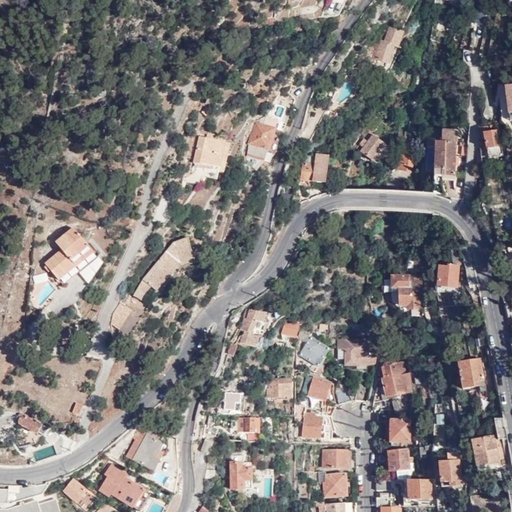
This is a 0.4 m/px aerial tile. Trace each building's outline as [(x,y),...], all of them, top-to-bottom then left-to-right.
[(299,0),(302,14),(316,12),(314,0),(299,0)] [(272,10),(262,9),(261,23),(272,23),(272,10)] [(379,40),(373,59),(388,64),(394,46),(398,47),(403,32),(389,27),(384,42),(379,40)] [(390,147),(371,133),(373,130),(374,131),(383,119),(377,115),(365,131),(367,133),(359,144),(356,148),(372,160),(378,163),(390,147)] [(254,166),(264,169),(276,129),(266,127),(265,128),(257,127),(249,154),(257,157),(254,166)] [(484,131),(489,158),(503,156),(499,129),(484,131)] [(405,145),(407,131),(399,131),(398,145),(400,145),(405,145)] [(441,137),(441,141),(435,141),(435,181),(442,181),(442,179),(455,179),(455,166),(455,156),(455,145),(455,141),(453,141),(453,131),(441,132),(441,137)] [(221,170),(227,144),(202,139),(196,166),(202,167),(199,184),(206,185),(208,178),(219,180),(221,170)] [(234,145),(227,144),(221,170),(229,172),(234,145)] [(467,157),(467,145),(455,145),(455,156),(467,157)] [(397,166),(389,180),(408,181),(415,151),(405,150),(404,156),(398,155),(397,158),(397,166)] [(331,156),(306,153),(301,179),(327,183),(331,156)] [(56,243),(62,250),(45,264),(62,285),(100,255),(96,250),(94,252),(74,228),(56,243)] [(133,296),(141,300),(149,286),(156,291),(179,263),(194,259),(188,238),(173,242),(142,280),(133,296)] [(428,272),(429,262),(416,259),(415,269),(428,272)] [(460,267),(449,267),(449,269),(441,269),(440,292),(460,289),(460,267)] [(423,274),(393,275),(394,301),(401,308),(420,307),(419,285),(424,286),(423,274)] [(117,308),(122,312),(127,307),(121,303),(117,308)] [(122,312),(117,308),(113,314),(111,324),(118,329),(132,310),(127,307),(122,312)] [(244,318),(240,330),(244,331),(243,335),(242,335),(240,342),(256,347),(259,337),(266,313),(249,309),(247,319),(244,318)] [(280,338),(288,341),(289,336),(296,338),(296,336),(299,324),(287,320),(280,338)] [(300,337),(299,340),(305,343),(311,334),(300,327),(298,337),(300,337)] [(376,363),(377,356),(368,356),(368,352),(368,344),(368,338),(347,339),(347,337),(342,336),(342,338),(337,338),(337,347),(345,347),(345,358),(338,358),(338,363),(341,365),(345,364),(360,363),(369,363),(376,363)] [(329,349),(310,337),(296,362),(310,370),(314,372),(320,375),(323,369),(319,367),(329,349)] [(479,380),(485,380),(481,357),(459,362),(464,388),(480,385),(479,380)] [(393,359),(383,361),(382,368),(384,377),(386,365),(394,363),(393,359)] [(403,361),(394,363),(386,365),(384,377),(386,386),(388,395),(400,392),(413,390),(410,371),(406,372),(403,361)] [(332,383),(307,374),(301,392),(327,399),(332,383)] [(290,379),(274,379),(274,381),(270,381),(266,394),(272,396),(290,396),(290,379)] [(368,401),(371,385),(360,383),(358,399),(368,401)] [(401,395),(400,392),(388,395),(386,386),(381,387),(384,399),(401,395)] [(345,388),(337,393),(340,403),(350,400),(345,388)] [(246,393),(243,393),(243,394),(227,392),(224,410),(241,411),(243,396),(245,397),(246,393)] [(314,409),(327,414),(327,408),(325,408),(324,401),(313,398),(314,409)] [(77,401),(72,412),(80,415),(84,404),(77,401)] [(50,429),(20,412),(17,417),(20,418),(19,420),(19,421),(19,422),(20,423),(38,433),(38,432),(43,435),(50,429)] [(321,429),(322,421),(323,418),(315,417),(312,417),(312,413),(305,412),(304,422),(302,436),(320,438),(321,429)] [(435,415),(436,425),(444,424),(443,414),(435,415)] [(391,419),(387,421),(387,438),(384,438),(384,446),(387,445),(387,440),(393,440),(393,443),(396,442),(395,440),(403,439),(403,444),(396,445),(396,448),(407,447),(406,439),(411,439),(411,418),(391,419)] [(501,439),(508,438),(504,418),(494,418),(498,439),(495,440),(494,435),(473,439),(479,469),(501,464),(500,459),(504,458),(501,439)] [(254,419),(245,419),(245,432),(259,431),(259,421),(254,422),(254,419)] [(335,430),(334,422),(322,421),(321,429),(335,430)] [(218,428),(210,426),(208,432),(216,434),(218,428)] [(135,440),(126,455),(132,459),(153,471),(160,458),(155,456),(159,449),(163,442),(146,433),(146,434),(139,430),(132,438),(135,440)] [(202,450),(209,453),(213,441),(208,438),(207,437),(202,450)] [(433,449),(433,445),(426,445),(426,447),(421,447),(423,456),(428,455),(426,450),(433,449)] [(159,449),(155,456),(160,458),(163,451),(159,449)] [(349,450),(325,449),(324,466),(349,467),(349,450)] [(399,480),(401,480),(400,470),(414,469),(413,458),(409,459),(408,450),(390,451),(391,470),(398,470),(399,480)] [(460,460),(458,460),(449,460),(440,461),(442,485),(461,484),(460,460)] [(231,461),(231,487),(253,487),(252,466),(242,466),(242,461),(231,461)] [(127,473),(112,463),(106,472),(109,475),(100,488),(110,495),(111,492),(140,511),(151,494),(125,477),(127,473)] [(346,473),(326,475),(326,482),(324,482),(325,496),(347,495),(346,473)] [(75,479),(64,491),(83,507),(93,495),(88,491),(89,489),(75,479)] [(404,506),(417,506),(417,499),(431,499),(431,479),(409,479),(409,485),(406,485),(406,489),(404,493),(404,506)] [(391,480),(377,480),(378,490),(392,489),(391,480)] [(10,490),(0,489),(0,502),(9,504),(10,490)] [(377,497),(378,506),(391,506),(391,493),(381,493),(382,497),(377,497)] [(60,511),(58,501),(40,506),(39,501),(9,510),(0,509),(0,511),(60,511)] [(324,501),(317,501),(317,507),(320,507),(320,511),(352,511),(353,503),(324,504),(324,501)] [(109,511),(112,509),(104,502),(96,511),(109,511)]
